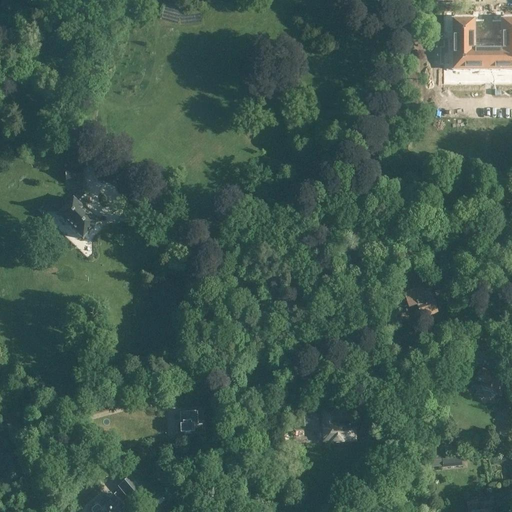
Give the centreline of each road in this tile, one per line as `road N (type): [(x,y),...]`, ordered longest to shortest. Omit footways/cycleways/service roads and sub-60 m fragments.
road 1 (residential): [(511,300),(389,343),(417,406),(414,511)]
road 2 (track): [(171,430),(171,414),(147,402),(75,421),(56,431),(43,452),(32,496)]
